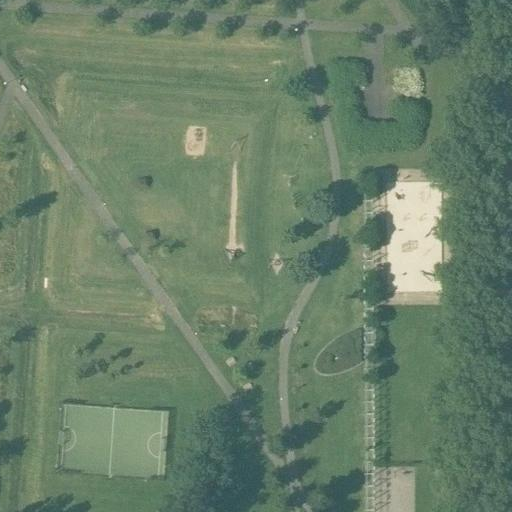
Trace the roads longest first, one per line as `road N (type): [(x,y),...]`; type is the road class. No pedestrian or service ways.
road 1 (residential): [(505,352),(505,0)]
road 2 (residential): [(505,511),(505,352)]
